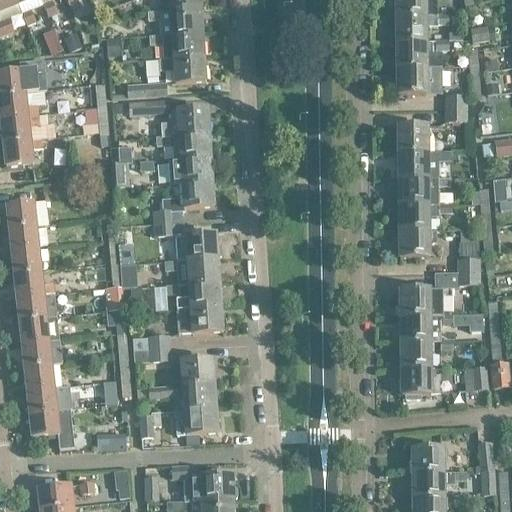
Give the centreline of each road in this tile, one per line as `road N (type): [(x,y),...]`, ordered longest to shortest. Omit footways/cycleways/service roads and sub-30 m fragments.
road 1 (residential): [(247,0),(276,511)]
road 2 (secondary): [(325,511),(316,0)]
road 3 (residential): [(358,511),(352,0)]
